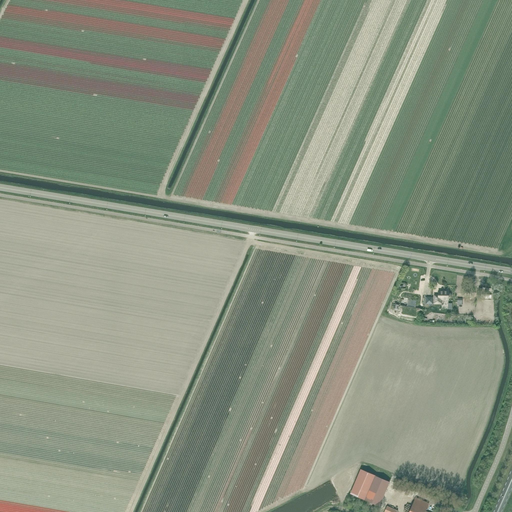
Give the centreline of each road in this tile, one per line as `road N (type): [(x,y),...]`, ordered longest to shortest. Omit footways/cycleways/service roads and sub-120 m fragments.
road 1 (tertiary): [(511,271),(0,187)]
road 2 (track): [(131,511),(254,229)]
